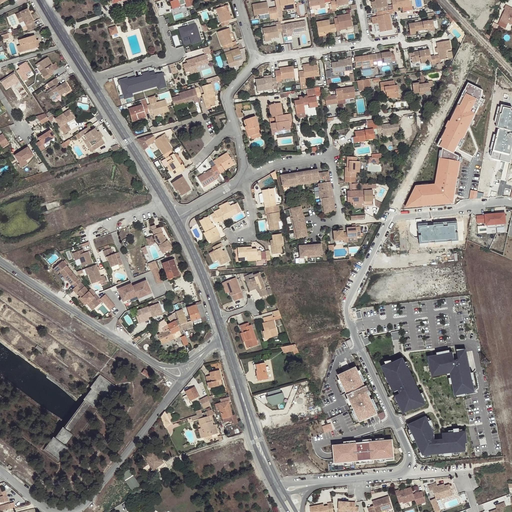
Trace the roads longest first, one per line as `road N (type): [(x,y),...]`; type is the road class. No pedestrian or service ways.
road 1 (residential): [(389,218),(345,312),(411,456),(390,479)]
road 2 (unclassified): [(155,365),(0,259)]
road 3 (tertiary): [(67,46),(170,203)]
road 4 (unknown): [(410,315),(445,313),(473,348),(492,449)]
road 5 (unclassified): [(79,511),(181,382)]
road 6 (residential): [(329,157),(324,123),(412,112)]
road 7 (residential): [(389,218),(511,202)]
